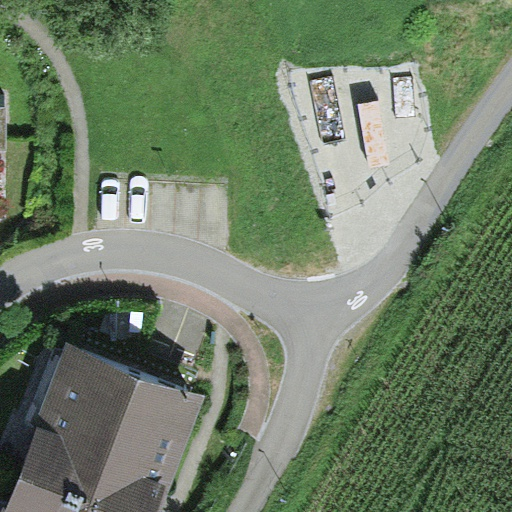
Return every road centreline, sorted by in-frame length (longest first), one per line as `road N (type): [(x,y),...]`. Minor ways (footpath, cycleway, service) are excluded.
road 1 (residential): [(330,321),(143,249),(85,251),(0,290)]
road 2 (residential): [(330,321),(390,268),(511,86)]
road 3 (residential): [(244,511),(276,458),(311,347),(330,321)]
